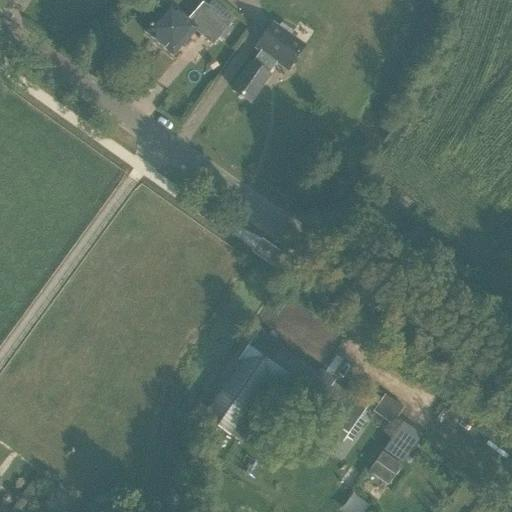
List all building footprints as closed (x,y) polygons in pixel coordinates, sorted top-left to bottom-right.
[(173,57),(196,31),(213,45),(230,26),(203,3),(188,20),(169,4),(145,32),(173,57)] [(260,51),(233,91),(250,102),(269,76),(267,75),(276,62),(288,70),(305,47),(289,36),(292,32),(281,24),(278,28),(272,24),(255,47),(260,51)] [(351,400),(345,408),(325,394),(330,385),(258,335),(241,360),(244,363),(206,419),(242,444),(280,388),(303,403),(300,408),(310,415),(308,418),(342,442),(365,409),(351,400)] [(371,393),(366,401),(373,406),(378,398),(371,393)] [(368,420),(387,433),(404,409),(385,395),(368,420)]
